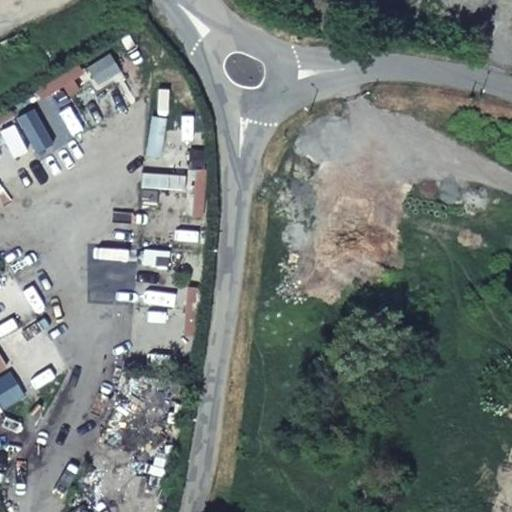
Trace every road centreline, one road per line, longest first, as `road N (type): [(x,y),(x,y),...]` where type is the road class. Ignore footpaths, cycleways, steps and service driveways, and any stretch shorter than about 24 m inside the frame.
road 1 (residential): [(200,511),(239,283),(250,104)]
road 2 (unclassified): [(278,69),(405,68),(511,89)]
